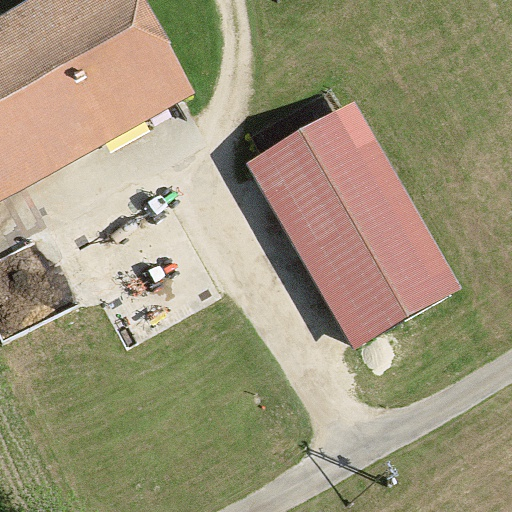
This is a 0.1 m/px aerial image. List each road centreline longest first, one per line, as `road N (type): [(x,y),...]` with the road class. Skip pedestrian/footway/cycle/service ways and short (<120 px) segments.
road 1 (unclassified): [(247,511),(511,362)]
road 2 (track): [(232,0),(241,27),(191,187)]
